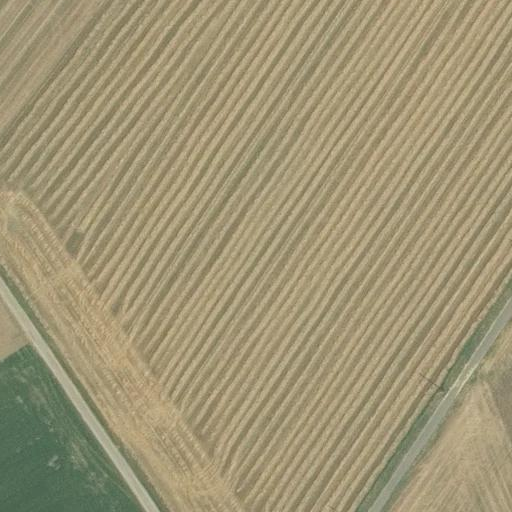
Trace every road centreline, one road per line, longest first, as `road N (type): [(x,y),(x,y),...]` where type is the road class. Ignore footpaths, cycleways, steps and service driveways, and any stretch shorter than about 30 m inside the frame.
road 1 (track): [(0,292),(144,511)]
road 2 (track): [(511,304),(371,511)]
